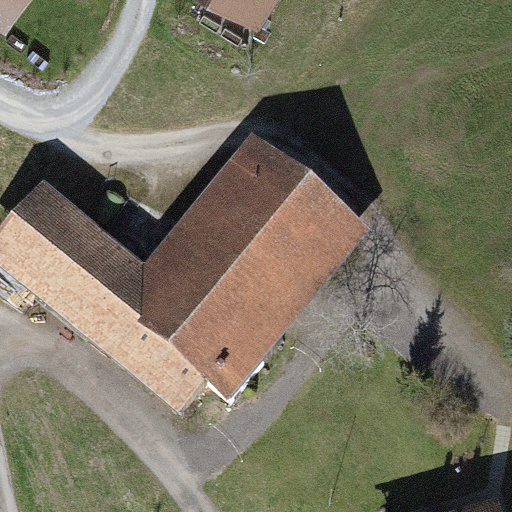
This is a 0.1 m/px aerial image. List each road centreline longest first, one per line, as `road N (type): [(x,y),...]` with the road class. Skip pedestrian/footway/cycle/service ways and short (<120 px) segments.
road 1 (track): [(482,353),(269,131),(130,156),(65,148),(0,118)]
road 2 (track): [(386,245),(247,442),(176,473)]
road 3 (track): [(0,340),(32,347),(176,473),(202,511)]
road 4 (track): [(269,131),(511,53)]
road 5 (track): [(145,0),(146,11),(65,148)]
